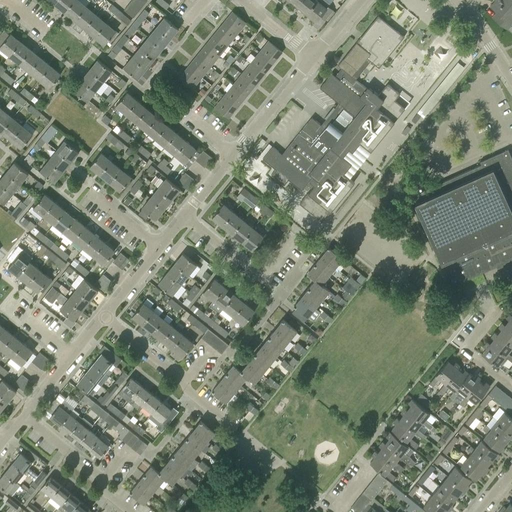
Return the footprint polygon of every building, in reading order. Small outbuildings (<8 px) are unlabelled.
[(57,0),(54,4),(64,12),(74,0),(57,0)] [(74,0),(64,12),(74,20),(86,6),(78,0),(74,0)] [(139,0),(131,0),(131,1),(140,9),(144,4),(139,0)] [(301,0),(297,6),(306,14),(317,0),(316,0),(301,0)] [(317,0),(306,14),(316,21),(319,17),(324,20),(332,10),(328,6),(330,4),(324,0),(317,0)] [(511,11),(511,5),(505,0),(495,0),(496,0),(490,7),(497,12),(492,17),(507,29),(511,33),(511,27),(510,26),(511,23),(511,15),(510,14),(511,11)] [(131,1),(127,5),(137,13),(140,9),(131,1)] [(164,1),(161,5),(166,9),(169,5),(164,1)] [(108,8),(113,13),(117,8),(112,4),(108,8)] [(137,13),(127,5),(124,10),(133,18),(137,13)] [(74,20),(84,29),(96,14),(86,6),(74,20)] [(117,8),(113,13),(118,17),(122,13),(117,8)] [(144,9),(140,14),(144,18),(149,12),(144,9)] [(232,12),(223,23),(237,34),(246,23),(232,12)] [(84,29),(94,37),(106,23),(96,14),(84,29)] [(144,18),(140,14),(136,19),(140,23),(144,18)] [(370,61),(379,68),(404,37),(378,16),(338,66),(341,69),(335,77),(331,73),(320,88),(339,103),(321,125),(312,118),(284,152),(285,153),(283,155),(272,147),(262,159),(275,169),(271,175),(284,185),(288,180),(301,190),(307,183),(312,187),(299,204),(322,222),(354,182),(343,173),(354,160),(345,153),(349,149),(352,151),(359,142),(370,151),(405,108),(395,101),(400,94),(388,84),(378,95),(368,87),(367,88),(356,80),(370,61)] [(158,24),(155,27),(170,39),(178,29),(164,17),(158,24)] [(106,23),(94,37),(104,45),(115,31),(106,23)] [(223,23),(214,34),(228,45),(237,34),(223,23)] [(155,27),(147,37),(162,49),(170,39),(155,27)] [(128,29),(124,34),(128,38),(133,32),(128,29)] [(0,48),(9,56),(20,41),(10,33),(9,35),(4,30),(0,34),(0,48)] [(128,38),(124,34),(119,40),(124,43),(128,38)] [(214,34),(205,45),(219,56),(228,45),(214,34)] [(258,34),(254,38),(259,43),(263,38),(258,34)] [(147,37),(139,47),(154,59),(162,49),(147,37)] [(9,56),(19,64),(30,49),(20,41),(9,56)] [(268,41),(259,52),(273,63),(282,52),(268,41)] [(205,45),(196,56),(210,67),(219,56),(205,45)] [(139,47),(131,57),(146,69),(154,59),(139,47)] [(19,64),(29,72),(40,57),(30,49),(19,64)] [(108,54),(113,58),(117,54),(111,50),(108,54)] [(259,52),(250,63),(264,74),(273,63),(259,52)] [(196,56),(188,67),(201,78),(210,67),(196,56)] [(29,72),(39,80),(50,66),(40,57),(29,72)] [(146,69),(131,57),(123,67),(137,79),(146,69)] [(97,59),(89,69),(103,81),(111,71),(97,59)] [(463,66),(457,61),(417,112),(423,117),(463,66)] [(250,63),(241,74),(255,85),(264,74),(250,63)] [(50,66),(39,80),(49,88),(60,74),(50,66)] [(201,78),(188,67),(179,78),(192,89),(201,78)] [(89,69),(81,80),(95,91),(103,81),(89,69)] [(0,76),(5,80),(9,76),(4,72),(0,76)] [(241,74),(232,85),(246,96),(255,85),(241,74)] [(9,76),(5,80),(10,84),(14,80),(9,76)] [(117,83),(123,87),(126,83),(121,79),(117,83)] [(95,91),(81,80),(73,90),(87,101),(83,106),(92,114),(98,118),(102,112),(92,103),(88,100),(95,91)] [(232,85),(223,96),(237,107),(246,96),(232,85)] [(20,92),(25,96),(29,92),(23,88),(20,92)] [(7,94),(12,98),(16,93),(11,89),(7,94)] [(29,92),(25,96),(30,101),(34,96),(29,92)] [(115,106),(125,114),(136,100),(127,92),(115,106)] [(16,93),(12,98),(17,102),(21,97),(16,93)] [(104,99),(110,103),(114,98),(109,93),(104,99)] [(237,107),(223,96),(215,107),(228,118),(237,107)] [(125,114),(135,122),(146,109),(136,100),(125,114)] [(27,110),(32,114),(35,109),(30,105),(27,110)] [(35,109),(32,114),(37,118),(40,113),(35,109)] [(135,122),(145,130),(156,117),(146,109),(135,122)] [(0,112),(0,131),(1,132),(12,118),(2,110),(0,112)] [(417,114),(411,121),(415,124),(421,117),(417,114)] [(102,122),(106,125),(111,120),(106,116),(102,122)] [(145,130),(155,139),(166,125),(156,117),(145,130)] [(1,132),(11,140),(22,126),(12,118),(1,132)] [(155,139),(165,147),(176,133),(166,125),(155,139)] [(22,126),(11,140),(21,148),(25,151),(36,137),(22,126)] [(407,126),(402,133),(406,136),(411,129),(407,126)] [(117,134),(122,138),(125,134),(120,130),(117,134)] [(45,132),(41,138),(45,141),(49,136),(45,132)] [(165,147),(175,155),(186,141),(176,133),(165,147)] [(125,134),(122,138),(127,142),(130,138),(125,134)] [(64,140),(56,150),(68,160),(71,162),(82,148),(67,136),(64,140)] [(109,142),(113,145),(118,139),(114,136),(109,142)] [(45,141),(41,138),(36,143),(41,146),(45,141)] [(186,141),(175,155),(185,163),(196,150),(186,141)] [(137,150),(142,154),(145,150),(140,146),(137,150)] [(125,152),(131,156),(134,153),(128,148),(125,152)] [(479,162),(481,165),(412,196),(415,204),(441,263),(443,263),(453,286),(511,259),(511,159),(507,149),(479,162)] [(56,150),(48,160),(62,172),(71,162),(56,150)] [(145,150),(142,154),(147,158),(151,154),(145,150)] [(195,160),(199,164),(207,154),(202,151),(195,160)] [(89,166),(99,175),(111,161),(100,153),(89,166)] [(24,158),(30,162),(33,158),(28,154),(24,158)] [(207,154),(199,164),(204,168),(212,158),(207,154)] [(62,172),(48,160),(40,171),(54,182),(62,172)] [(99,175),(110,183),(121,169),(111,161),(99,175)] [(14,162),(6,172),(20,184),(28,174),(14,162)] [(157,166),(162,170),(166,166),(160,162),(157,166)] [(147,169),(152,174),(155,170),(150,165),(147,169)] [(166,166),(162,170),(167,174),(171,170),(166,166)] [(121,169),(110,183),(120,191),(131,177),(121,169)] [(6,172),(0,179),(0,184),(12,194),(20,184),(6,172)] [(177,182),(182,186),(190,176),(185,172),(177,182)] [(190,176),(182,186),(187,190),(194,180),(190,176)] [(166,178),(158,188),(171,199),(180,189),(166,178)] [(138,180),(134,185),(138,189),(142,183),(138,180)] [(34,186),(40,190),(43,186),(38,181),(34,186)] [(12,194),(0,184),(0,201),(4,204),(12,194)] [(138,189),(134,185),(130,191),(134,194),(138,189)] [(158,188),(149,198),(163,209),(171,199),(158,188)] [(240,193),(245,197),(248,193),(243,188),(240,193)] [(248,193),(245,197),(250,201),(254,197),(248,193)] [(33,208),(43,216),(54,202),(44,194),(33,208)] [(27,197),(22,202),(27,206),(31,200),(27,197)] [(127,197),(123,202),(127,206),(131,200),(127,197)] [(163,209),(149,198),(141,208),(155,219),(163,209)] [(27,206),(22,202),(18,207),(23,211),(27,206)] [(43,216),(53,224),(64,210),(54,202),(43,216)] [(212,218),(222,226),(233,212),(223,204),(212,218)] [(260,209),(265,213),(268,209),(263,205),(260,209)] [(268,209),(265,213),(271,217),(274,213),(268,209)] [(53,224),(63,232),(74,218),(64,210),(53,224)] [(222,226),(232,234),(243,220),(233,212),(222,226)] [(20,223),(24,227),(29,221),(24,218),(20,223)] [(63,232),(73,240),(84,226),(74,218),(63,232)] [(232,234),(242,242),(253,228),(243,220),(232,234)] [(73,240),(83,248),(94,234),(84,226),(73,240)] [(253,228),(242,242),(252,250),(263,236),(253,228)] [(35,235),(40,239),(43,235),(38,231),(35,235)] [(83,248),(93,256),(104,242),(94,234),(83,248)] [(43,235),(40,239),(45,244),(49,240),(43,235)] [(28,242),(33,245),(36,241),(32,237),(28,242)] [(104,242),(93,256),(103,264),(114,251),(104,242)] [(55,251),(60,256),(64,252),(58,247),(55,251)] [(323,252),(320,256),(335,268),(342,259),(328,247),(324,252),(323,252)] [(44,253),(49,258),(52,253),(47,249),(44,253)] [(64,252),(60,256),(65,260),(69,256),(64,252)] [(52,253),(49,258),(54,262),(58,258),(52,253)] [(112,262),(117,266),(125,256),(120,253),(112,262)] [(182,253),(174,263),(188,275),(196,264),(182,253)] [(8,267),(18,275),(29,262),(19,254),(8,267)] [(125,256),(117,266),(122,270),(129,260),(125,256)] [(320,256),(313,265),(328,276),(335,268),(320,256)] [(18,275),(28,284),(39,270),(29,262),(18,275)] [(75,267),(80,272),(83,267),(78,263),(75,267)] [(174,263),(166,273),(180,285),(180,284),(183,287),(187,283),(183,280),(188,275),(174,263)] [(306,273),(314,280),(321,285),(328,276),(313,265),(306,273)] [(73,270),(68,266),(65,270),(70,274),(73,270)] [(83,267),(80,272),(85,276),(89,272),(83,267)] [(39,270),(28,284),(38,292),(49,278),(39,270)] [(201,276),(207,280),(210,276),(205,272),(201,276)] [(180,285),(166,273),(158,284),(172,295),(180,285)] [(95,284),(100,288),(107,278),(102,274),(95,284)] [(361,274),(355,281),(360,284),(364,279),(365,278),(361,274)] [(351,284),(352,285),(355,281),(351,277),(347,282),(351,284)] [(107,278),(100,288),(104,291),(112,282),(107,278)] [(203,292),(213,300),(224,286),(214,278),(203,292)] [(84,279),(76,289),(90,300),(98,290),(84,279)] [(314,280),(307,288),(322,300),(329,291),(321,285),(314,280)] [(56,281),(52,286),(56,289),(60,284),(56,281)] [(188,291),(191,293),(194,296),(200,289),(194,284),(188,291)] [(351,284),(346,291),(352,296),(356,291),(355,290),(356,289),(352,285),(351,284)] [(81,310),(68,299),(56,289),(52,286),(44,296),(52,303),(56,297),(58,298),(58,301),(61,304),(64,303),(65,303),(60,309),(67,316),(73,320),(81,310)] [(62,286),(59,290),(65,295),(69,291),(62,286)] [(213,300),(210,304),(214,307),(217,303),(223,308),(234,295),(224,286),(213,300)] [(151,292),(155,296),(160,290),(155,287),(151,292)] [(307,288),(300,297),(315,309),(322,300),(307,288)] [(76,289),(68,299),(81,310),(90,300),(76,289)] [(346,291),(342,295),(347,299),(348,300),(352,296),(346,291)] [(194,296),(191,293),(186,299),(190,302),(194,296)] [(223,308),(233,316),(244,303),(234,295),(223,308)] [(296,308),(292,313),(301,320),(305,315),(308,317),(313,321),(320,313),(315,309),(300,297),(297,300),(298,300),(294,306),(296,308)] [(132,316),(142,325),(153,311),(143,302),(132,316)] [(175,303),(172,307),(178,311),(181,307),(175,303)] [(244,303),(233,316),(243,325),(254,311),(244,303)] [(195,313),(199,317),(203,313),(198,309),(195,313)] [(142,325),(152,333),(163,319),(165,316),(161,312),(159,315),(153,311),(142,325)] [(205,322),(210,325),(213,321),(203,313),(199,317),(205,322)] [(152,333),(162,341),(173,327),(163,319),(152,333)] [(195,319),(192,323),(198,327),(201,323),(195,319)] [(282,319),(275,328),(290,340),(297,331),(282,319)] [(210,325),(220,333),(223,329),(213,321),(210,325)] [(501,330),(497,335),(511,347),(511,331),(505,326),(505,325),(502,323),(498,328),(501,330)] [(0,330),(0,347),(2,349),(13,335),(3,327),(0,330)] [(162,341),(172,349),(183,335),(173,327),(162,341)] [(275,328),(268,337),(283,348),(290,340),(275,328)] [(201,338),(206,342),(213,333),(208,329),(201,338)] [(223,329),(220,333),(225,338),(228,333),(223,329)] [(494,339),(490,344),(508,359),(511,362),(511,356),(508,353),(511,347),(497,335),(495,332),(491,337),(494,339)] [(206,342),(211,346),(218,337),(213,333),(206,342)] [(2,349),(12,357),(23,343),(13,335),(2,349)] [(183,335),(172,349),(182,357),(193,343),(183,335)] [(211,346),(216,350),(223,341),(218,337),(211,346)] [(268,337),(261,345),(276,357),(283,348),(268,337)] [(223,341),(216,350),(221,354),(228,345),(223,341)] [(490,344),(487,342),(483,346),(486,349),(482,354),(505,372),(508,369),(503,365),(508,359),(490,344)] [(23,343),(12,357),(22,365),(33,351),(23,343)] [(261,345),(254,354),(269,366),(276,357),(261,345)] [(101,353),(93,363),(104,372),(104,373),(108,376),(112,372),(111,371),(114,367),(121,359),(110,351),(106,357),(101,353)] [(31,362),(36,366),(44,356),(39,352),(31,362)] [(254,354),(247,362),(262,374),(269,366),(254,354)] [(44,356),(36,366),(41,369),(49,360),(44,356)] [(439,379),(445,384),(457,368),(457,369),(459,366),(455,362),(453,365),(447,361),(429,384),(432,387),(439,379)] [(247,362),(240,371),(247,376),(247,377),(254,383),(262,374),(247,362)] [(93,363),(85,373),(96,382),(104,373),(104,372),(93,363)] [(232,364),(225,373),(240,385),(247,377),(247,376),(240,371),(232,364)] [(3,368),(0,370),(0,372),(5,376),(8,372),(3,368)] [(448,386),(454,391),(469,373),(464,370),(462,372),(457,369),(457,368),(445,384),(438,391),(442,394),(448,386)] [(120,376),(116,382),(120,385),(128,375),(124,372),(120,376)] [(96,382),(85,373),(85,374),(83,373),(79,378),(81,379),(77,383),(93,396),(96,392),(92,388),(96,382)] [(225,373),(218,382),(233,394),(240,385),(225,373)] [(460,391),(466,396),(478,381),(480,378),(476,374),(473,377),(469,373),(454,391),(449,397),(453,400),(460,391)] [(14,384),(18,387),(26,378),(21,374),(14,384)] [(126,392),(132,397),(141,386),(131,378),(131,377),(125,385),(122,388),(118,394),(122,397),(126,392)] [(26,378),(18,387),(23,391),(31,382),(26,378)] [(2,380),(0,382),(0,394),(8,401),(16,391),(2,380)] [(478,381),(466,396),(459,404),(463,407),(469,399),(475,404),(490,386),(485,382),(483,385),(478,381)] [(112,386),(108,391),(112,395),(120,385),(116,382),(112,386)] [(233,394),(218,382),(215,385),(216,386),(211,391),(226,403),(233,394)] [(492,398),(500,389),(495,385),(488,395),(492,398)] [(136,400),(142,404),(151,393),(141,386),(132,397),(128,402),(132,405),(136,400)] [(492,398),(497,402),(505,393),(500,389),(492,398)] [(112,395),(108,391),(99,402),(104,405),(112,395)] [(261,396),(266,400),(269,395),(265,392),(261,396)] [(50,416),(60,425),(69,414),(74,408),(64,400),(66,398),(59,393),(48,407),(54,412),(50,416)] [(142,404),(152,412),(161,401),(151,393),(142,404)] [(497,402),(502,406),(509,397),(505,393),(497,402)] [(0,394),(0,410),(8,401),(0,394)] [(484,407),(492,398),(488,395),(480,404),(484,407)] [(502,406),(507,410),(511,403),(511,398),(509,397),(502,406)] [(86,402),(91,407),(94,402),(89,398),(86,402)] [(411,406),(407,410),(407,411),(422,423),(430,430),(433,426),(425,419),(430,413),(412,399),(408,403),(411,406)] [(152,412),(148,417),(157,425),(155,427),(161,432),(172,419),(167,414),(171,410),(161,401),(152,412)] [(112,411),(117,416),(120,412),(115,407),(112,411)] [(403,415),(400,420),(399,420),(414,432),(423,439),(425,435),(417,429),(422,423),(407,411),(407,410),(404,408),(401,413),(403,415)] [(477,408),(472,414),(476,417),(481,411),(477,408)] [(441,410),(438,415),(444,420),(448,416),(441,410)] [(511,417),(505,412),(497,421),(511,432),(511,417)] [(60,425),(70,433),(79,422),(82,418),(78,415),(75,418),(69,414),(60,425)] [(476,417),(472,414),(465,423),(469,426),(476,417)] [(114,418),(111,422),(116,427),(119,423),(114,418)] [(399,420),(400,420),(397,418),(393,422),(396,424),(392,429),(415,449),(418,445),(409,438),(414,432),(399,420)] [(209,420),(205,424),(215,432),(218,428),(209,420)] [(200,421),(193,429),(208,441),(215,432),(205,424),(200,421)] [(511,432),(497,421),(490,429),(506,442),(510,437),(511,438),(511,432)] [(70,433),(80,441),(89,430),(92,426),(91,426),(88,423),(85,426),(79,422),(70,433)] [(131,427),(136,431),(140,427),(135,423),(131,427)] [(457,432),(461,435),(467,429),(463,425),(457,432)] [(506,442),(490,429),(486,425),(483,429),(487,433),(483,438),(494,447),(502,453),(505,449),(502,446),(506,442)] [(140,427),(136,431),(141,436),(145,431),(140,427)] [(193,429),(186,438),(201,450),(208,441),(193,429)] [(80,441),(90,449),(98,437),(102,434),(98,431),(94,434),(89,430),(80,441)] [(121,440),(126,443),(134,434),(129,430),(121,440)] [(405,453),(410,448),(390,432),(386,437),(389,439),(385,444),(400,456),(408,463),(409,463),(412,466),(415,462),(411,459),(412,458),(405,453)] [(98,437),(90,449),(100,457),(106,448),(108,450),(112,445),(108,442),(109,440),(105,437),(102,434),(98,437)] [(126,443),(131,447),(138,438),(134,434),(126,443)] [(454,436),(449,443),(453,446),(458,439),(454,436)] [(131,447),(135,451),(143,441),(138,438),(131,447)] [(186,438),(179,446),(194,458),(201,450),(186,438)] [(481,440),(474,449),(490,462),(494,457),(496,459),(500,455),(481,440)] [(143,441),(135,451),(140,455),(147,445),(143,441)] [(382,448),(378,453),(392,465),(392,466),(400,472),(403,469),(395,462),(400,456),(385,444),(382,441),(379,446),(382,448)] [(453,446),(449,443),(442,451),(446,455),(453,446)] [(179,446),(172,455),(187,467),(194,458),(179,446)] [(471,453),(467,458),(486,472),(489,468),(486,466),(490,462),(474,449),(470,446),(467,450),(471,453)] [(378,453),(375,451),(371,455),(374,458),(370,463),(393,482),(396,478),(387,471),(392,466),(392,465),(378,453)] [(28,467),(32,462),(21,453),(20,454),(18,453),(14,458),(15,459),(12,463),(24,472),(39,484),(47,474),(42,470),(38,475),(28,467)] [(433,462),(437,465),(444,457),(440,454),(433,462)] [(172,455),(165,464),(180,475),(187,467),(172,455)] [(486,472),(467,458),(460,466),(468,473),(476,479),(480,474),(483,476),(486,472)] [(12,463),(5,473),(16,482),(24,472),(12,463)] [(165,464),(158,472),(165,478),(173,484),(180,475),(165,464)] [(150,466),(143,474),(158,486),(165,478),(158,472),(150,466)] [(430,466),(424,474),(428,477),(434,469),(430,466)] [(455,466),(447,476),(466,491),(469,487),(466,485),(471,479),(455,466)] [(16,482),(5,473),(0,478),(0,485),(4,489),(7,492),(12,495),(20,485),(16,482)] [(374,478),(383,485),(387,481),(378,473),(374,478)] [(143,474),(136,483),(151,495),(158,486),(143,474)] [(428,477),(424,474),(418,481),(421,484),(428,477)] [(447,476),(439,486),(455,499),(459,493),(462,495),(466,491),(447,476)] [(41,488),(51,496),(60,485),(50,477),(41,488)] [(370,483),(380,490),(383,485),(374,478),(370,483)] [(151,495),(136,483),(133,487),(134,487),(129,492),(144,504),(151,495)] [(366,487),(376,495),(380,490),(370,483),(366,487)] [(389,488),(396,494),(399,490),(392,484),(389,488)] [(51,496),(61,504),(70,493),(60,485),(51,496)] [(408,493),(412,496),(418,488),(414,485),(408,493)] [(31,486),(27,491),(31,494),(35,489),(31,486)] [(439,486),(432,496),(450,511),(453,506),(451,504),(455,499),(439,486)] [(363,492),(372,500),(376,495),(366,487),(363,492)] [(399,490),(396,494),(402,499),(405,495),(399,490)] [(31,494),(27,491),(22,496),(27,499),(31,494)] [(368,504),(369,504),(372,500),(363,492),(359,497),(368,504)] [(66,507),(71,511),(80,501),(70,493),(61,504),(58,507),(62,511),(66,507)] [(448,511),(450,511),(432,496),(423,506),(430,511),(448,511)] [(359,497),(355,502),(364,509),(368,504),(359,497)] [(5,502),(10,506),(14,502),(9,498),(5,502)] [(406,502),(414,509),(417,505),(409,499),(406,502)] [(80,501),(71,511),(70,511),(91,511),(89,510),(90,509),(80,501)] [(14,502),(10,506),(15,510),(19,506),(14,502)] [(351,507),(357,511),(361,511),(364,509),(355,502),(351,507)] [(26,507),(32,511),(38,511),(39,511),(29,503),(26,507)] [(504,506),(500,511),(501,511),(511,511),(511,504),(510,503),(506,508),(504,506)]
